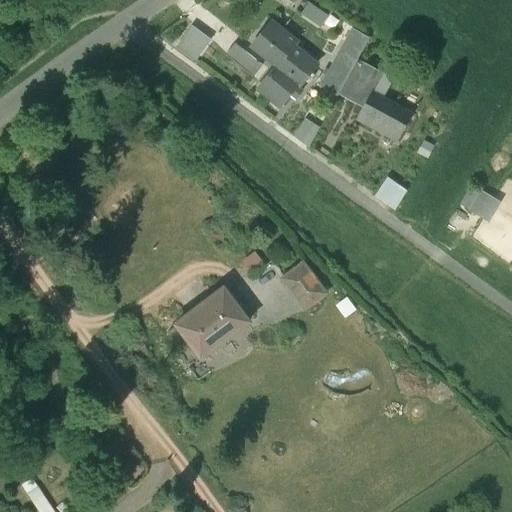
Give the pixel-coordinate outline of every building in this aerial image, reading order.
[(327,16),(309,4),(302,14),(320,26),(327,16)] [(273,21),(262,35),(265,38),(276,24),(273,21)] [(297,40),(276,24),(265,38),(262,35),(252,47),(262,55),(264,52),(277,63),(279,61),(292,45),(292,46),(297,40)] [(210,40),(192,27),(178,46),(196,59),(210,40)] [(353,31),(342,51),(357,59),(368,40),(353,31)] [(262,65),(235,44),(226,54),(253,77),(262,65)] [(292,46),(292,45),(279,61),(303,80),(316,64),(292,46)] [(341,50),(323,85),(338,94),(349,74),(357,59),(342,51),(341,50)] [(373,93),(384,73),(357,59),(349,74),(361,81),(350,100),(364,108),(372,92),(373,93)] [(303,80),(279,61),(277,63),(257,88),(281,107),(291,95),(296,99),(302,91),(297,87),(303,80)] [(384,73),(373,93),(382,98),(393,79),(384,73)] [(349,74),(338,94),(350,100),(361,81),(349,74)] [(373,93),(372,92),(364,108),(358,118),(397,140),(411,114),(382,98),(373,93)] [(318,130),(306,121),(295,137),(309,147),(318,130)] [(372,193),(394,209),(408,190),(387,174),(372,193)] [(500,204),(470,186),(459,205),(488,223),(500,204)] [(326,293),(303,263),(283,279),(305,309),(326,293)] [(224,287),(177,323),(178,324),(168,331),(179,345),(188,338),(202,357),(249,321),(224,287)]
